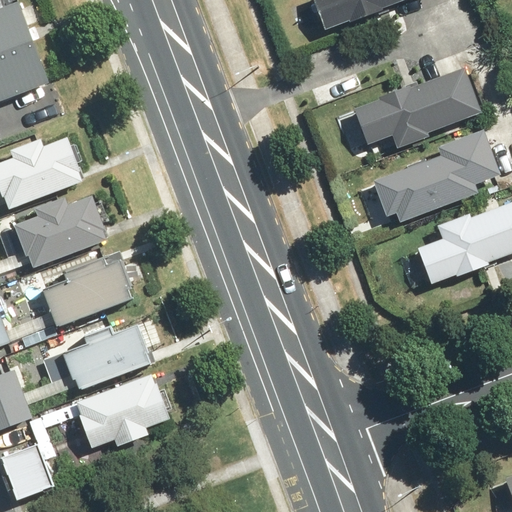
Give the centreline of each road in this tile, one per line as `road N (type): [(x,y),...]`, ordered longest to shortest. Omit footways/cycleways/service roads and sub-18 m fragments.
road 1 (secondary): [(322,445),(159,0)]
road 2 (residential): [(511,370),(322,445)]
